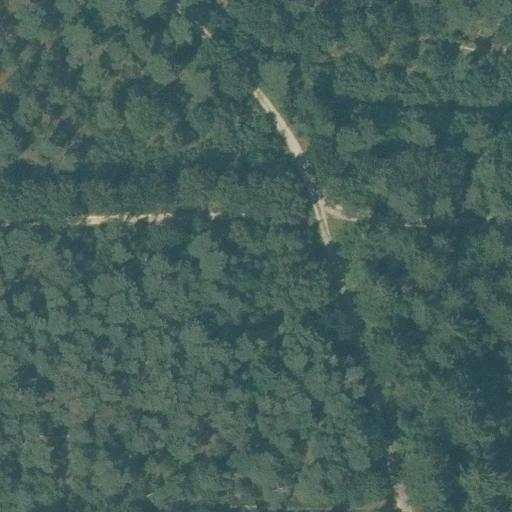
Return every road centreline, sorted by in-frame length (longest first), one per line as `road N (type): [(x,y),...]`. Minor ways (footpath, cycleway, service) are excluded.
road 1 (track): [(314,214),(0,217)]
road 2 (track): [(392,511),(314,214)]
road 3 (track): [(314,214),(287,125),(165,0)]
